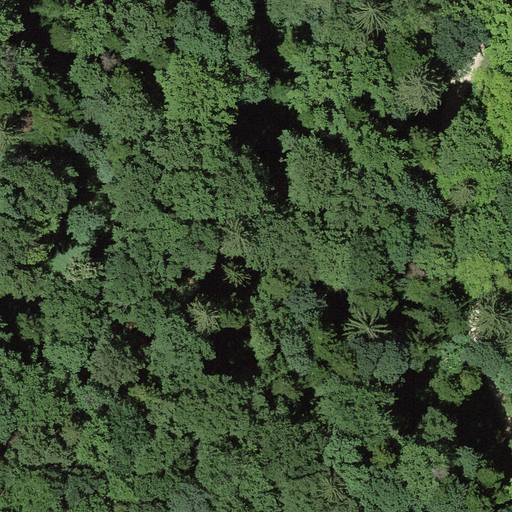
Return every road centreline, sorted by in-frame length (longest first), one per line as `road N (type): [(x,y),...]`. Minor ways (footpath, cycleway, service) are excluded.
road 1 (track): [(490,0),(453,107),(441,193),(457,298),(511,430)]
road 2 (track): [(441,193),(346,158),(165,0)]
